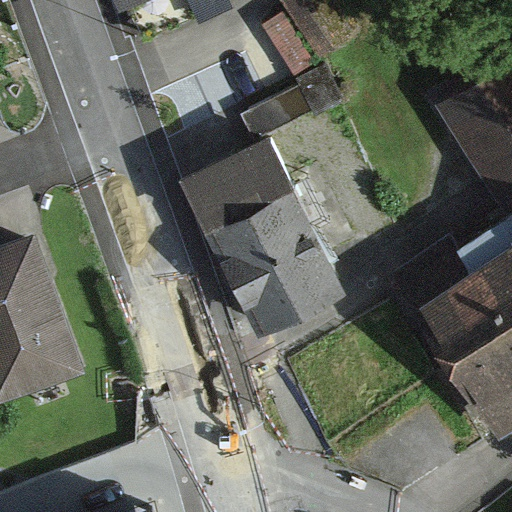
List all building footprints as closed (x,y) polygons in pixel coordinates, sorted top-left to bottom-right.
[(324,53),(365,24),(346,0),(294,0),(289,4),(324,53)] [(511,62),(511,60),(433,113),(502,215),(405,281),(504,426),(511,420),(511,62)] [(315,119),(190,187),(272,335),(345,295),(332,272),(384,244),(315,119)] [(43,242),(0,256),(0,387),(0,388),(82,361),(43,242)] [(163,511),(156,483),(79,511),(163,511)]
